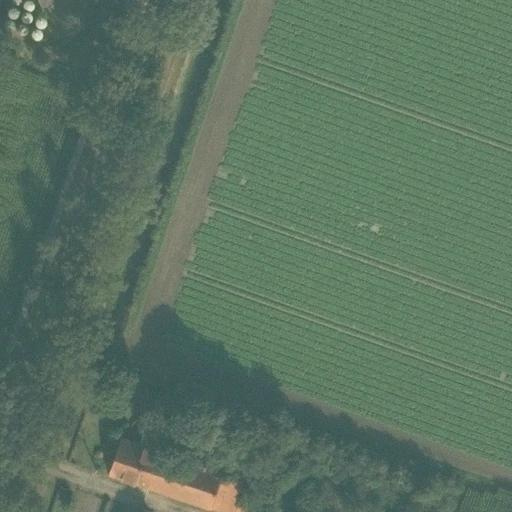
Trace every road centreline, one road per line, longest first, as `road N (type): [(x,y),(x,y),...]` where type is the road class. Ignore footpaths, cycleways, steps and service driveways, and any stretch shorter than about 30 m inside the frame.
road 1 (track): [(511,495),(18,320)]
road 2 (tertiary): [(0,469),(158,0)]
